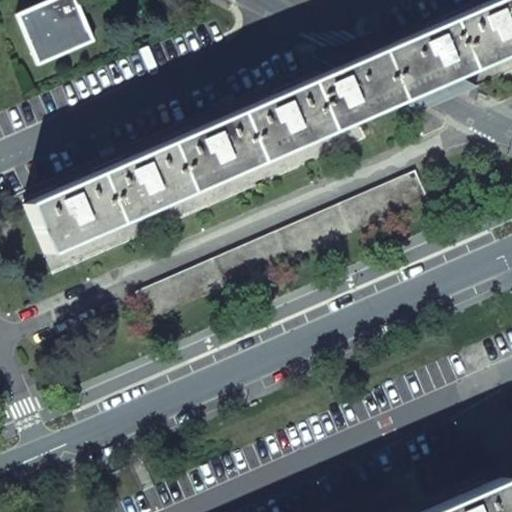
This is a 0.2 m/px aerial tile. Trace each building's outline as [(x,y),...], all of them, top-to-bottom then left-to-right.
[(73,0),(48,0),(14,15),(36,66),(92,42),(73,0)] [(511,0),(491,0),(387,46),(452,78),(511,51),(511,0)] [(452,78),(387,46),(365,34),(315,56),(337,67),(400,100),(421,111),(471,89),(452,78)] [(511,51),(452,78),(471,89),(511,71),(511,51)] [(337,67),(21,205),(43,255),(354,120),(400,100),(337,67)] [(354,120),(43,255),(50,272),(362,137),(354,120)] [(415,173),(135,295),(146,321),(426,200),(415,173)] [(511,511),(511,507),(499,478),(420,511),(511,511)]
